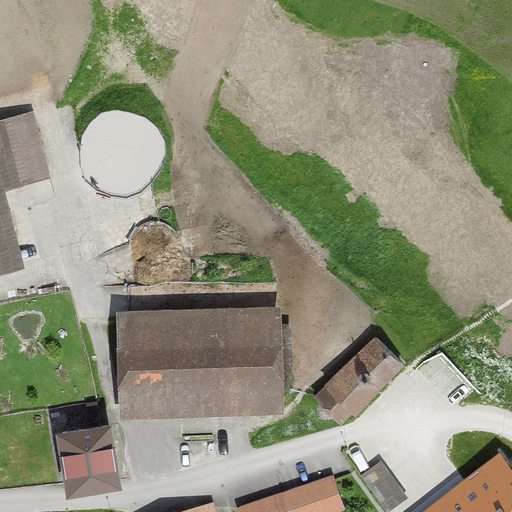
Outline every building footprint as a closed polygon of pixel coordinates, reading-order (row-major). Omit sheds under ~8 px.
[(0,275),(30,269),(11,189),(51,179),(34,108),(0,116),(0,275)] [(125,416),(280,411),(278,312),(122,317),(125,416)] [(374,335),(323,385),(325,387),(315,397),(327,409),(338,421),(349,410),(354,415),(377,392),(405,365),(374,335)] [(111,417),(58,425),(67,483),(121,474),(111,417)] [(511,511),(511,466),(493,443),(407,511),(511,511)] [(382,462),(362,476),(387,511),(388,511),(407,499),(382,462)] [(334,473),(285,489),(292,511),(331,511),(346,507),(334,473)] [(240,511),(292,511),(285,489),(237,504),(240,511)] [(214,511),(213,503),(173,511),(214,511)]
